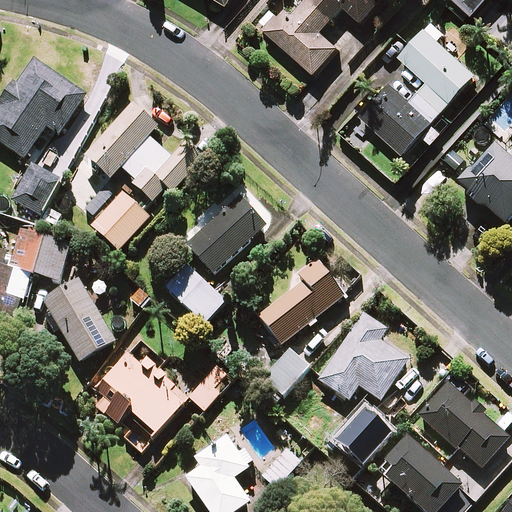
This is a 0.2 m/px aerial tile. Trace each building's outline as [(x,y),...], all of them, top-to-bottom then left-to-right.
[(211,0),(229,10),(234,0),(211,0)] [(386,0),(311,0),(300,14),(292,6),(267,35),(316,78),(339,52),(322,37),(345,11),(363,27),(386,0)] [(511,0),(451,0),(473,19),(490,0),(511,0)] [(362,121),(403,158),(422,137),(432,147),(442,136),(432,126),(439,117),(450,127),(486,87),(426,32),(400,61),(428,86),(410,106),(391,89),(362,121)] [(0,116),(0,146),(23,162),(43,132),(61,145),(86,108),(91,101),(36,63),(19,89),(16,87),(3,105),(6,107),(0,116)] [(160,131),(135,109),(88,162),(112,184),(123,172),(137,184),(133,188),(154,207),(167,192),(173,198),(204,163),(187,148),(174,163),(150,142),(160,131)] [(511,157),(499,145),(462,184),(507,227),(511,221),(511,157)] [(150,222),(123,197),(93,231),(120,255),(150,222)] [(267,229),(241,201),(189,249),(215,278),(267,229)] [(32,277),(60,285),(62,281),(71,284),(76,268),(66,265),(71,250),(21,235),(14,260),(0,255),(0,332),(14,337),(32,277)] [(345,299),(318,265),(299,279),(304,285),(259,320),(282,349),(345,299)] [(227,305),(187,269),(167,292),(207,328),(227,305)] [(116,347),(80,285),(45,305),(81,367),(116,347)] [(386,334),(363,318),(319,384),(349,404),(359,389),(381,404),(409,362),(380,343),(386,334)] [(310,370),(290,353),(264,383),(283,400),(310,370)] [(234,382),(204,357),(194,368),(209,381),(191,402),(206,415),(234,382)] [(147,362),(140,370),(130,360),(98,393),(106,401),(99,409),(118,428),(131,414),(156,438),(190,404),(147,362)] [(509,442),(449,386),(420,418),(480,474),(509,442)] [(389,440),(361,415),(335,443),(363,468),(389,440)] [(234,483),(255,468),(245,453),(240,457),(228,441),(197,463),(203,472),(188,483),(208,511),(242,511),(251,507),(234,483)] [(408,443),(378,476),(411,506),(404,511),(469,511),(474,507),(457,492),(459,490),(408,443)] [(302,466),(289,453),(264,480),(277,493),(302,466)]
